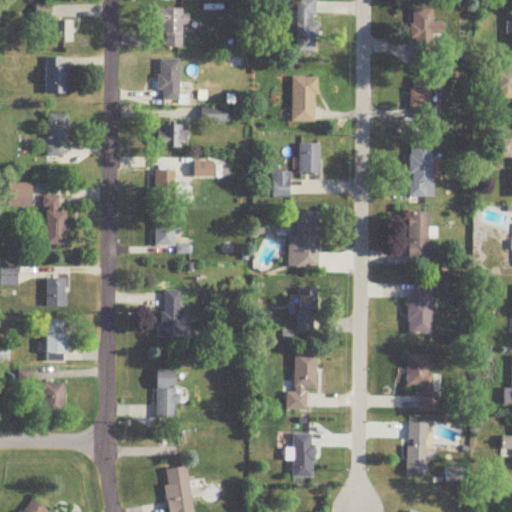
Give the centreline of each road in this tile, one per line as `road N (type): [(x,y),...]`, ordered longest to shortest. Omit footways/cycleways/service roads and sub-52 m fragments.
road 1 (residential): [(113,511),(104,444),(111,0)]
road 2 (residential): [(355,511),(363,0)]
